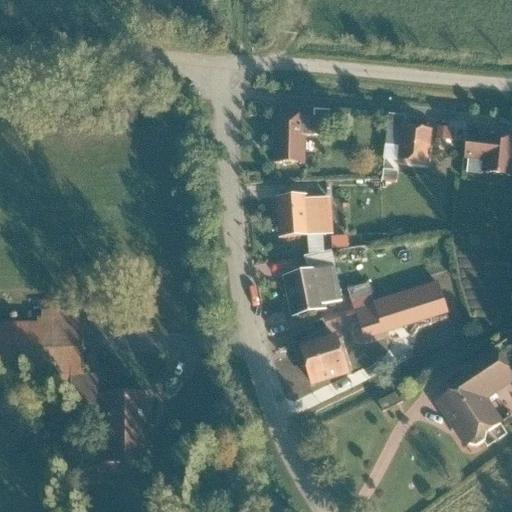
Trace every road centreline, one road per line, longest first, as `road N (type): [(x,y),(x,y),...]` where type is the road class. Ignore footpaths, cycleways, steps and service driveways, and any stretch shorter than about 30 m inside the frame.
road 1 (residential): [(326,511),(286,435),(240,278),(226,64)]
road 2 (residential): [(226,64),(511,85)]
road 3 (unknown): [(260,360),(120,361),(93,316),(0,311)]
road 4 (unclassified): [(0,60),(226,64)]
